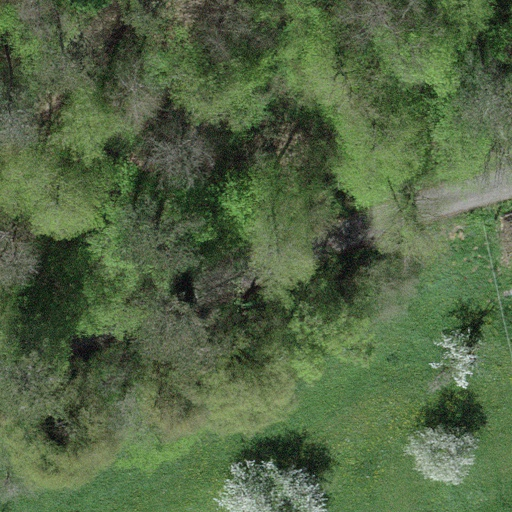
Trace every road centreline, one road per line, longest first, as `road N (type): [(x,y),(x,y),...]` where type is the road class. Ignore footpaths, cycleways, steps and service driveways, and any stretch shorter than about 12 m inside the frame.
road 1 (residential): [(511,183),(252,268),(0,364)]
road 2 (track): [(144,0),(0,149)]
